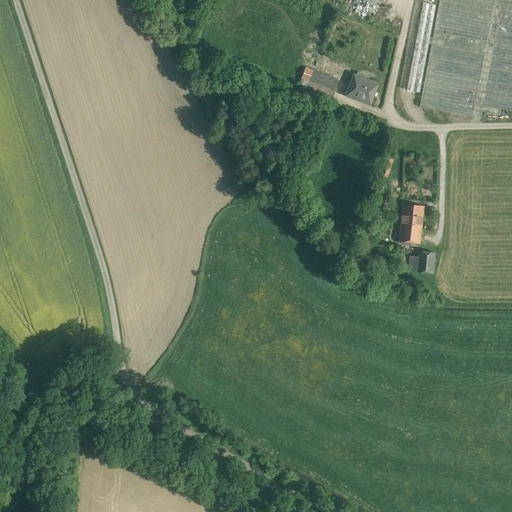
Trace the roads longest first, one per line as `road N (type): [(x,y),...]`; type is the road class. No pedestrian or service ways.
road 1 (track): [(327,511),(153,413),(126,384),(99,254),(15,0)]
road 2 (unclassified): [(511,125),(407,128),(387,109),(410,0)]
